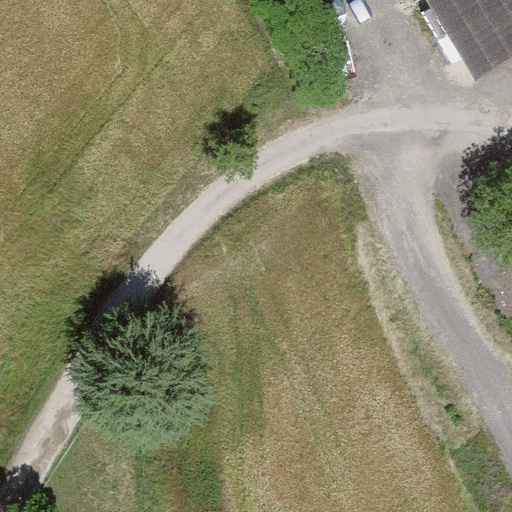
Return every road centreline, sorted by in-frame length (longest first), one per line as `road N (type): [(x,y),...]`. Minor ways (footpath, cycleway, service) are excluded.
road 1 (track): [(511,438),(438,294),(366,125)]
road 2 (track): [(433,120),(366,0)]
